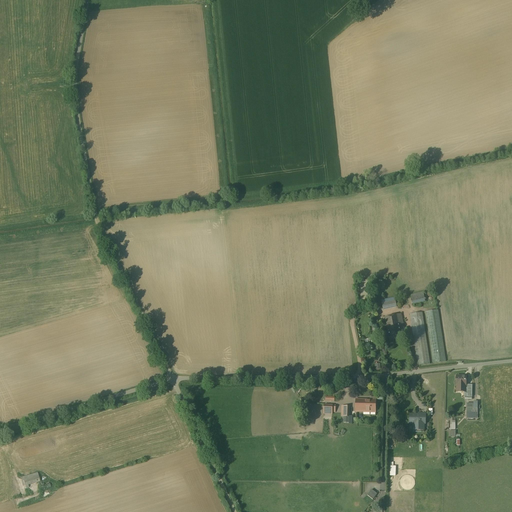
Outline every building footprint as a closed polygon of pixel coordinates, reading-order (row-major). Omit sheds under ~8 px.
[(424,296),(412,299),(413,304),(425,301),(424,296)] [(398,298),(382,302),(383,308),(399,304),(398,298)] [(447,362),(439,310),(426,312),(434,364),(447,362)] [(432,365),(424,313),(411,315),(419,367),(432,365)] [(401,315),(385,318),(390,336),(389,337),(390,341),(403,338),(401,329),(404,329),(401,315)] [(463,377),(457,376),(457,391),(466,391),(466,386),(467,377),(463,377)] [(376,400),(356,399),(356,412),(376,413),(376,400)] [(479,419),(479,403),(468,403),(468,419),(479,419)] [(336,406),(324,405),(324,414),(332,414),(332,411),(336,411),(336,406)] [(426,414),(418,414),(418,416),(410,416),(410,424),(414,424),(414,431),(424,431),(424,424),(426,424),(426,414)] [(24,477),(26,485),(40,481),(38,473),(24,477)] [(377,494),(372,490),(368,495),(373,500),(377,494)]
